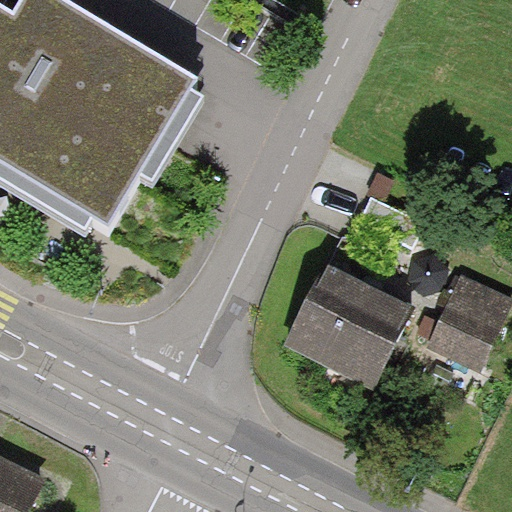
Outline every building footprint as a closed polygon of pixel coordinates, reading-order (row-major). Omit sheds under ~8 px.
[(12,0),(3,15),(0,13),(0,192),(94,249),(129,191),(143,199),(206,95),(48,0),(12,0)] [(353,237),(405,265),(419,237),(367,210),(353,237)] [(417,365),(471,391),(508,314),(454,288),(417,365)] [(279,369),(366,410),(403,331),(316,290),(279,369)] [(0,482),(0,511),(30,511),(37,498),(0,482)]
